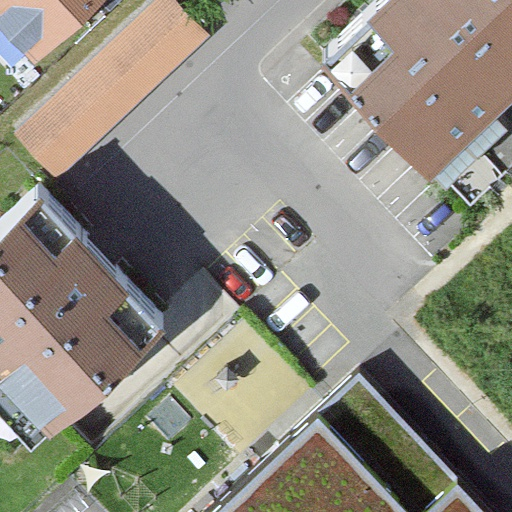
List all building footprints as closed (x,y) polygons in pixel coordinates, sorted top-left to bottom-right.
[(0,0),(0,18),(34,56),(94,0),(0,0)] [(175,0),(154,0),(16,130),(52,169),(202,29),(175,0)] [(431,156),(511,80),(511,0),(375,0),(327,46),(431,156)] [(164,312),(43,182),(0,221),(0,356),(53,414),(164,312)] [(499,511),(361,366),(206,511),(499,511)]
